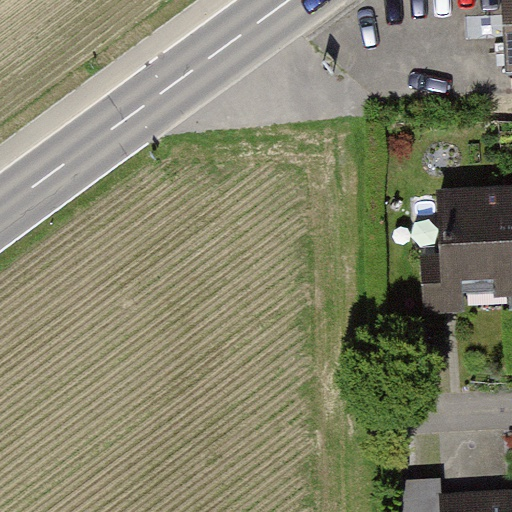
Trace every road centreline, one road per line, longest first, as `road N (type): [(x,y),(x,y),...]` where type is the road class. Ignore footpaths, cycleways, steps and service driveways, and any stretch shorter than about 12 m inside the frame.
road 1 (primary): [(293,0),(0,215)]
road 2 (residential): [(511,412),(381,419)]
